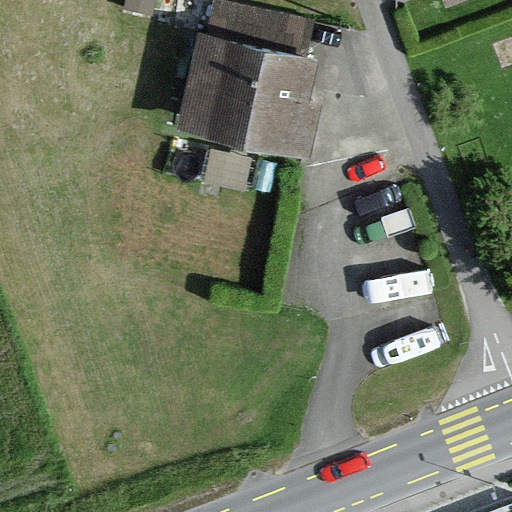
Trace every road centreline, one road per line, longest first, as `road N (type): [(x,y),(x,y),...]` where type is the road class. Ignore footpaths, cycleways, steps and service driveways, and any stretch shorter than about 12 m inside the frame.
road 1 (residential): [(372,0),(511,372)]
road 2 (tertiary): [(511,418),(276,511)]
